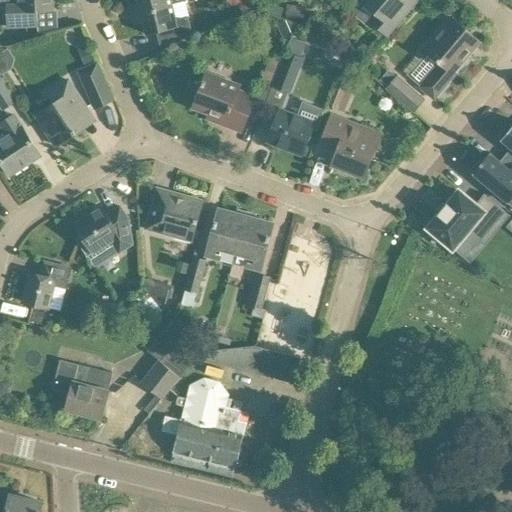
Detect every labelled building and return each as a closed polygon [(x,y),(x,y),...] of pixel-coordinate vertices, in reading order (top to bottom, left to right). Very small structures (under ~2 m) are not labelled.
[(8,27),(38,25),(37,11),(53,10),(52,0),(0,0),(1,8),(7,7),(8,27)] [(129,6),(131,15),(172,5),(187,2),(186,0),(137,0),(138,3),(129,6)] [(364,0),(363,1),(377,14),(370,21),(388,36),(407,15),(419,0),(364,0)] [(254,1),(238,5),(243,14),(256,9),(254,1)] [(172,5),(131,15),(134,24),(143,22),(146,34),(156,32),(160,51),(192,37),(187,16),(182,17),(175,17),(172,5)] [(304,6),(287,5),(286,19),(304,20),(304,6)] [(439,62),(418,86),(432,98),(454,73),(452,72),(479,41),(452,18),(439,33),(425,49),(439,62)] [(302,58),(301,58),(306,43),(292,38),(287,53),(285,52),(282,59),(272,85),(289,91),(302,58)] [(85,66),(96,62),(88,44),(77,49),(85,66)] [(0,52),(0,72),(1,73),(18,63),(9,47),(0,52)] [(272,85),(282,59),(271,55),(259,86),(270,91),(272,85)] [(113,100),(96,63),(79,71),(95,108),(113,100)] [(242,131),(247,117),(255,97),(238,91),(240,86),(206,73),(193,107),(217,116),(216,121),(242,131)] [(0,102),(3,107),(15,99),(0,74),(0,102)] [(387,88),(386,89),(398,99),(413,112),(425,98),(410,85),(398,75),(397,77),(387,88)] [(36,115),(45,129),(55,145),(83,128),(78,119),(89,112),(68,80),(44,96),(50,105),(36,115)] [(338,80),(327,105),(340,111),(348,92),(346,91),(349,84),(338,80)] [(301,154),(308,135),(312,126),(316,128),(323,110),(303,102),(297,116),(280,109),(268,141),(301,154)] [(0,118),(0,159),(10,175),(40,155),(14,114),(10,117),(8,114),(0,118)] [(380,133),(361,126),(332,114),(329,121),(322,140),(339,147),(331,165),(363,178),(380,133)] [(511,125),(511,126),(509,123),(499,135),(502,138),(500,139),(511,148),(511,125)] [(511,166),(510,169),(490,152),(481,162),(479,160),(471,169),(474,171),(472,173),(511,206),(511,204),(508,201),(511,197),(511,166)] [(481,241),(506,212),(484,193),(475,204),(459,191),(448,203),(447,202),(437,213),(439,215),(428,228),(429,229),(426,233),(439,244),(443,240),(453,248),(468,230),(481,241)] [(149,215),(146,228),(175,236),(174,239),(190,243),(191,240),(197,220),(202,200),(172,192),(169,200),(155,196),(149,215)] [(132,243),(128,219),(120,206),(119,207),(120,209),(108,217),(101,207),(74,224),(82,235),(76,239),(86,256),(92,252),(108,242),(110,244),(113,241),(119,252),(132,243)] [(222,249),(236,252),(246,216),(218,209),(206,254),(220,258),(222,249)] [(273,224),(246,216),(236,252),(250,256),(247,267),(260,270),(273,224)] [(185,288),(186,288),(182,304),(194,307),(198,292),(207,261),(193,257),(185,288)] [(70,268),(63,266),(44,261),(43,263),(48,264),(45,276),(30,272),(23,302),(48,308),(54,284),(65,287),(70,268)] [(270,280),(270,278),(257,274),(248,305),(254,306),(262,308),(270,280)] [(162,310),(169,285),(157,282),(153,298),(162,310)] [(148,316),(139,304),(126,313),(136,325),(148,316)] [(263,320),(265,311),(253,308),(251,316),(263,320)] [(40,324),(43,312),(32,309),(29,321),(40,324)] [(198,352),(183,335),(161,361),(143,383),(162,398),(170,387),(179,375),(185,366),(187,367),(193,359),(194,357),(198,352)] [(250,349),(243,376),(277,385),(283,357),(250,349)] [(194,357),(193,359),(211,363),(215,350),(198,352),(194,357)] [(101,418),(106,399),(108,390),(112,373),(78,364),(76,372),(58,368),(53,389),(70,394),(66,409),(101,418)] [(179,375),(170,387),(184,391),(187,377),(179,375)] [(243,376),(236,404),(270,412),(277,385),(243,376)] [(216,403),(212,417),(221,419),(225,406),(216,403)] [(225,406),(221,419),(230,422),(234,408),(225,406)] [(357,406),(348,447),(348,448),(380,455),(389,413),(357,406)] [(155,413),(151,431),(166,435),(163,449),(188,455),(195,423),(181,419),(165,416),(155,413)] [(195,423),(188,455),(211,460),(219,429),(195,423)] [(219,429),(211,460),(236,466),(239,452),(244,435),(219,429)] [(244,435),(239,452),(253,456),(258,438),(244,435)] [(10,495),(6,511),(39,511),(40,510),(39,510),(41,502),(10,495)]
